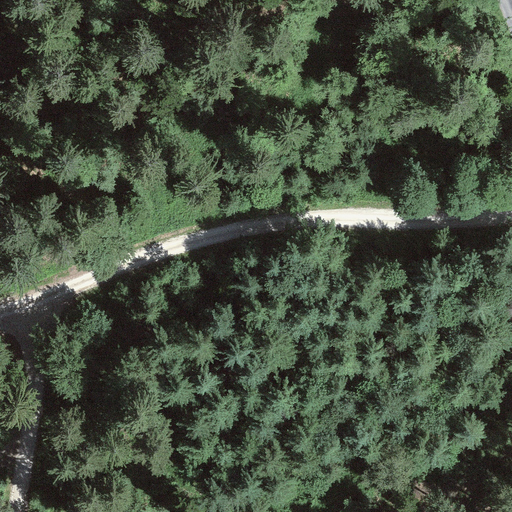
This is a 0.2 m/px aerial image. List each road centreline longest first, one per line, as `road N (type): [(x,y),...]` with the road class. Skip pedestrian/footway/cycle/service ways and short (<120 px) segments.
road 1 (track): [(511,213),(236,230),(106,267),(0,312)]
road 2 (track): [(18,511),(39,366),(39,300)]
